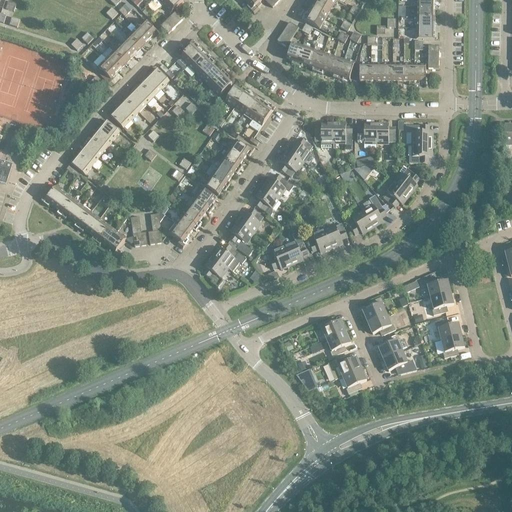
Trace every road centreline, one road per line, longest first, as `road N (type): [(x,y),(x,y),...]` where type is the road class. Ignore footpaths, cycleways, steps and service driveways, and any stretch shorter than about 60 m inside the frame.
road 1 (residential): [(214,313),(371,246),(404,222),(439,173),(448,108)]
road 2 (residential): [(305,99),(181,276)]
road 3 (tertiary): [(181,276),(110,281),(55,243),(24,247)]
road 4 (secondary): [(511,401),(369,432)]
road 5 (residential): [(305,99),(330,110),(448,108)]
road 6 (residential): [(452,260),(481,363),(511,354)]
road 7 (residential): [(202,15),(305,99)]
